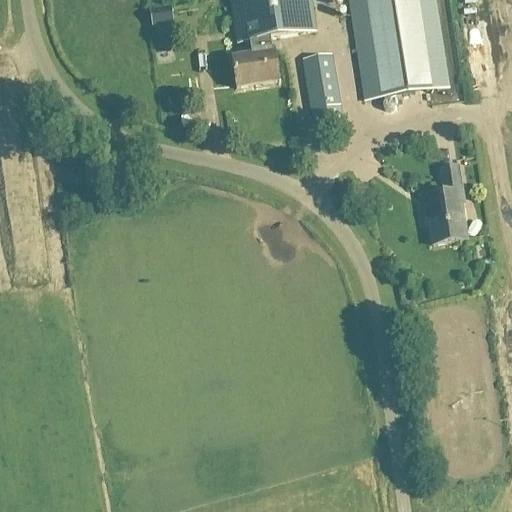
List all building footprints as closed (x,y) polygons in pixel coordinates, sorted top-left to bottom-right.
[(270,41),(290,38),(317,34),(311,0),(229,0),(237,46),(257,43),(259,57),(232,61),(236,91),(279,84),(275,55),(273,55),(270,41)] [(348,0),(364,104),(451,90),(437,0),(348,0)] [(171,40),(170,18),(155,18),(156,40),(171,40)] [(303,62),(314,130),(342,125),(331,57),(303,62)] [(434,248),(468,243),(460,194),(462,194),(458,169),(441,172),(445,196),(423,199),(427,220),(429,219),(434,248)] [(348,207),(355,202),(362,213),(386,198),(368,171),(338,191),(348,207)] [(232,218),(233,194),(210,193),(210,218),(232,218)] [(112,214),(114,236),(136,235),(135,213),(112,214)]
